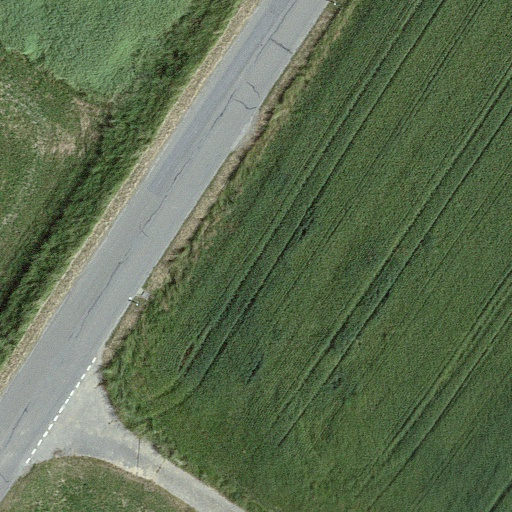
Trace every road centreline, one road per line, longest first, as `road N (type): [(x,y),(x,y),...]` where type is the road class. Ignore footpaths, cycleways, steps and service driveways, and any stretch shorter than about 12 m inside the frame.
road 1 (tertiary): [(0,433),(285,0)]
road 2 (track): [(227,511),(29,388)]
